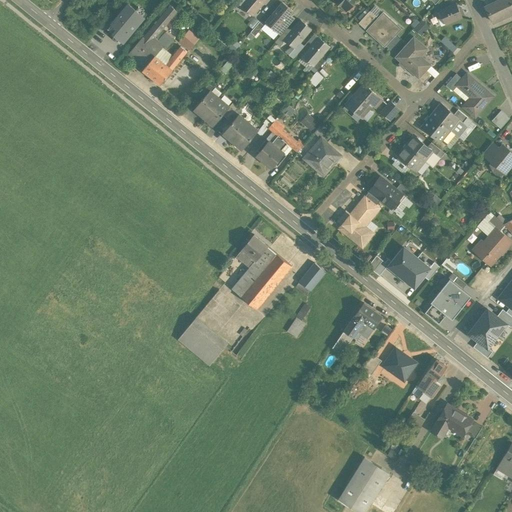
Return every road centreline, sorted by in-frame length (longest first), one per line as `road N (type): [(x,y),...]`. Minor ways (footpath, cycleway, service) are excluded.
road 1 (secondary): [(511,398),(23,0)]
road 2 (residential): [(418,106),(304,0)]
